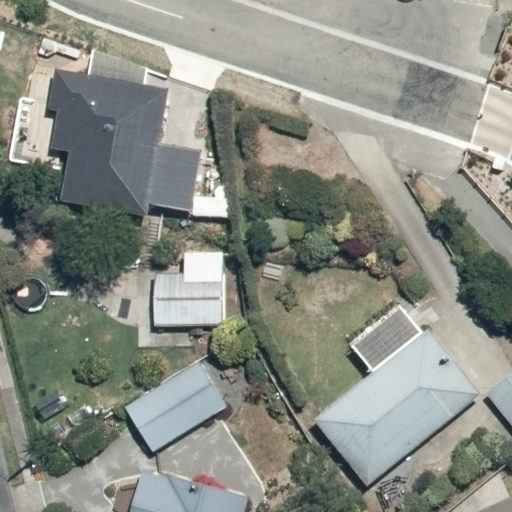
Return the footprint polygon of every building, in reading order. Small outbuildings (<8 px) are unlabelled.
[(176,81),(66,70),(58,147),(78,149),(72,204),(160,213),(160,208),(198,211),(204,151),(169,147),(176,81)] [(188,275),(159,275),(159,327),(231,328),(232,236),(189,235),(188,275)] [(409,301),(407,302),(356,347),(377,372),(322,420),(389,496),(424,465),(414,454),(487,389),(409,301)] [(214,365),(134,406),(158,454),(239,413),(214,365)] [(511,372),(491,389),(511,416),(511,372)] [(247,511),(250,499),(149,474),(140,511),(247,511)] [(511,511),(511,501),(488,511),(511,511)]
